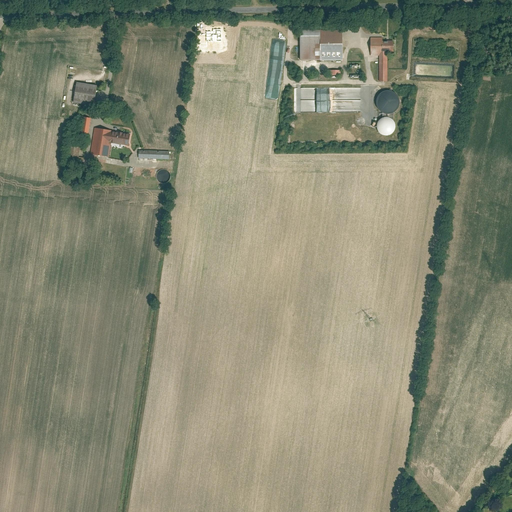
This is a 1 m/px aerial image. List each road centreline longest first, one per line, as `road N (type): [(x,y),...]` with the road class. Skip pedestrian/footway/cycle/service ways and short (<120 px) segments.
road 1 (unclassified): [(120,13),(471,4)]
road 2 (unknown): [(292,9),(287,80),(406,83),(411,6)]
road 3 (unclassified): [(0,15),(120,13)]
